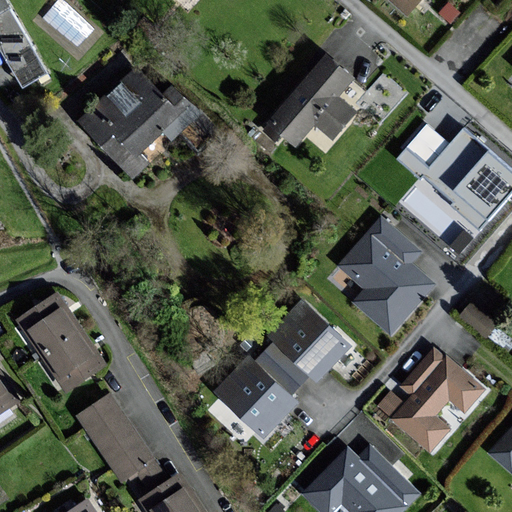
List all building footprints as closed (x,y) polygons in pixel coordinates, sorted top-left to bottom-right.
[(0,0),(0,45),(24,87),(47,73),(9,8),(4,0),(0,0)] [(391,0),(407,14),(419,0),(391,0)] [(324,58),(271,122),(296,142),(313,121),(332,137),(354,111),(336,97),(351,79),(324,58)] [(135,71),(82,122),(132,174),(143,163),(135,155),(161,130),(171,140),(198,114),(172,86),(160,97),(135,71)] [(511,189),(511,171),(464,130),(430,169),(407,149),(399,158),(479,227),(511,189)] [(371,233),(343,265),(369,288),(357,302),(392,332),(432,286),(408,265),(420,251),(402,236),(382,219),(371,233)] [(57,295),(19,321),(65,390),(104,364),(93,349),(67,310),(57,295)] [(270,335),(276,340),(311,373),(318,380),(349,346),(302,301),(270,335)] [(495,324),(471,305),(462,315),(485,335),(495,324)] [(311,373),(276,340),(254,364),(289,396),(311,373)] [(448,429),(434,416),(449,398),(466,413),(486,390),(447,355),(437,347),(402,386),(412,395),(393,417),(430,450),(448,429)] [(264,436),(296,403),(289,396),(254,364),(249,358),(217,391),(264,436)] [(0,410),(13,402),(3,388),(0,382),(0,410)] [(113,396),(82,416),(123,477),(154,456),(113,396)] [(511,427),(490,452),(511,472),(511,427)] [(351,511),(401,511),(407,506),(419,495),(371,446),(359,457),(349,447),(302,492),(321,511),(329,511),(341,501),(352,511),(351,511)] [(180,475),(143,501),(150,511),(206,511),(191,490),(180,475)] [(94,511),(88,502),(72,511),(94,511)]
